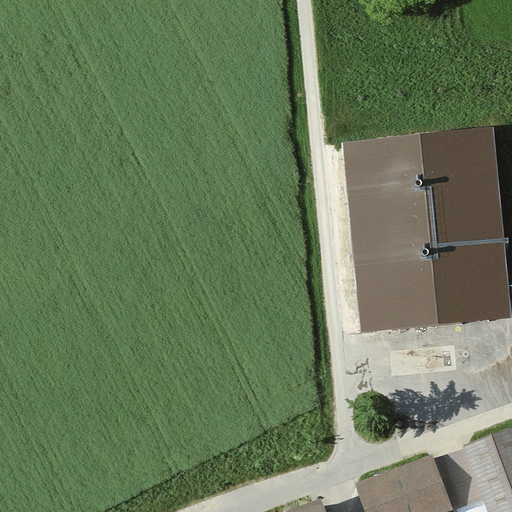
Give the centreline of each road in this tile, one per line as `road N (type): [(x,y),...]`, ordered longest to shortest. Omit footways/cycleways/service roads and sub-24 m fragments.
road 1 (track): [(304,0),(349,467)]
road 2 (track): [(511,410),(349,467)]
